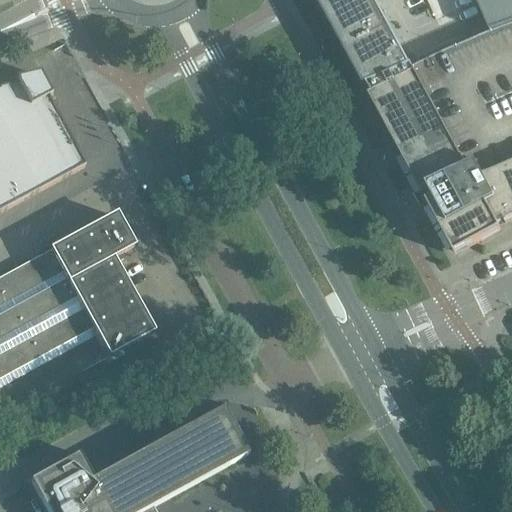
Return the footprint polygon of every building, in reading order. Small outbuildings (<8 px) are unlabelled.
[(315,0),(364,89),(367,87),(411,68),(374,1),(374,0),(315,0)] [(411,68),(367,87),(372,97),(369,99),(422,195),(428,191),(434,202),(427,206),(452,252),(498,228),(497,225),(504,221),(505,224),(511,221),(511,0),(474,0),(490,33),(412,68),(411,68)] [(51,98),(39,77),(15,83),(16,87),(0,91),(0,214),(84,169),(69,141),(62,145),(56,132),(62,129),(47,101),(51,98)] [(88,113),(80,117),(89,133),(97,129),(88,113)] [(112,261),(133,249),(116,218),(0,280),(0,417),(152,335),(112,261)] [(153,381),(172,371),(166,361),(166,360),(161,351),(143,361),(153,381)] [(154,511),(153,509),(249,456),(223,410),(105,475),(91,483),(77,458),(30,483),(46,511),(154,511)] [(0,463),(15,455),(8,443),(0,444),(0,463)]
